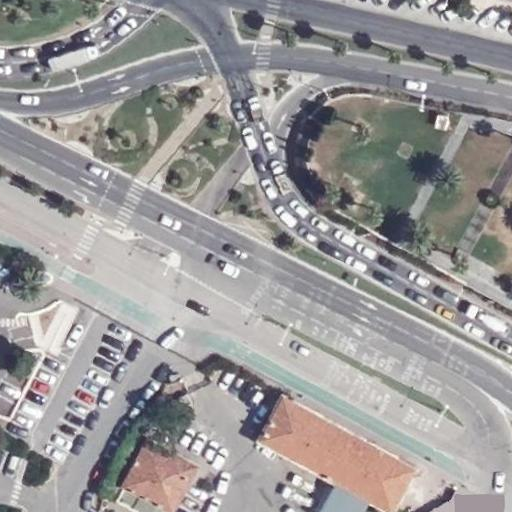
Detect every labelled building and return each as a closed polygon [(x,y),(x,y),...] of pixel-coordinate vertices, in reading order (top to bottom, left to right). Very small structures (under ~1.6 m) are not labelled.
[(511,175),(455,279),(511,310),(511,175)] [(359,511),(368,497),(392,510),(416,465),(317,409),(282,390),(258,436),(335,478),(316,511),(359,511)] [(317,409),(416,465),(417,464),(317,409)] [(143,444),(163,454),(160,461),(171,467),(178,452),(147,436),(143,444)] [(121,483),(122,483),(143,444),(143,443),(121,483)] [(116,499),(141,511),(154,511),(167,505),(168,504),(183,475),(190,478),(198,463),(178,452),(171,467),(160,461),(163,454),(143,444),(122,483),(123,484),(116,499)] [(168,504),(180,496),(190,478),(183,475),(168,504)] [(167,507),(173,510),(180,496),(168,504),(167,507)]
